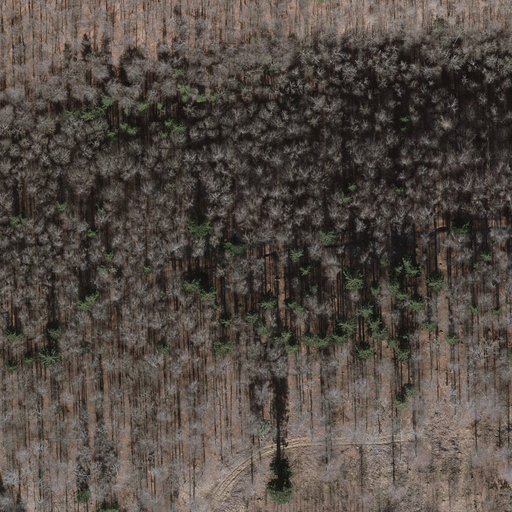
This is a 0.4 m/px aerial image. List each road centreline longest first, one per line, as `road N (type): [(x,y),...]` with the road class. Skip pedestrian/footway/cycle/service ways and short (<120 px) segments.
road 1 (track): [(0,345),(176,268),(422,226),(511,229)]
road 2 (track): [(0,96),(116,124),(511,72)]
